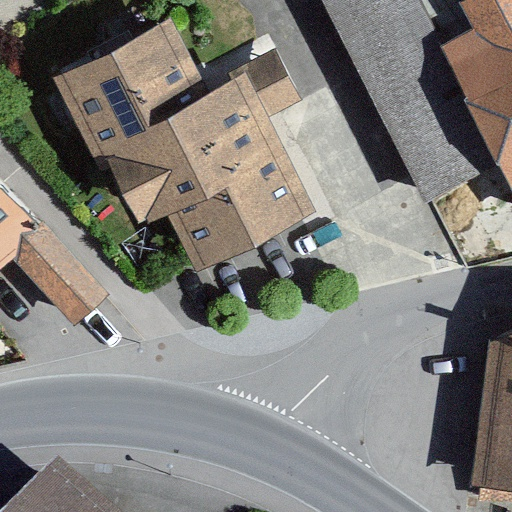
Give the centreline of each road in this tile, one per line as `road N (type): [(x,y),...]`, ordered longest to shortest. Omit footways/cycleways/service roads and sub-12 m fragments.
road 1 (residential): [(511,290),(448,301),(335,345),(230,438)]
road 2 (secondary): [(0,428),(110,420),(230,438)]
road 3 (secondary): [(230,438),(355,511)]
